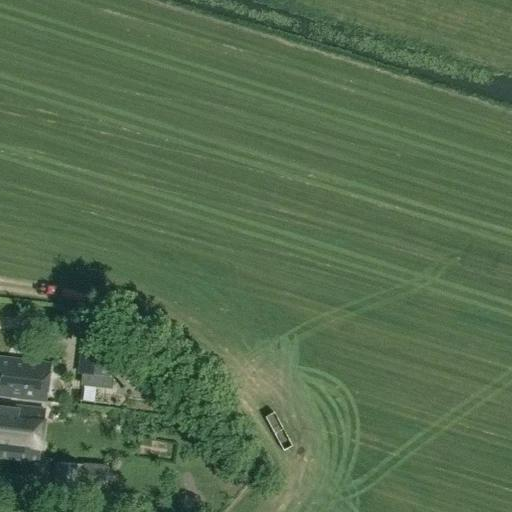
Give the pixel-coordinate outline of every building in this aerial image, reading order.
[(84,331),(79,374),(106,377),(111,334),(84,331)] [(45,402),(50,363),(0,357),(0,396),(15,398),(45,402)] [(122,384),(133,396),(149,392),(153,376),(142,366),(126,369),(122,384)] [(44,410),(14,406),(15,398),(0,396),(0,457),(38,462),(44,410)] [(105,469),(82,467),(54,465),(52,497),(80,499),(80,496),(103,497),(105,469)]
